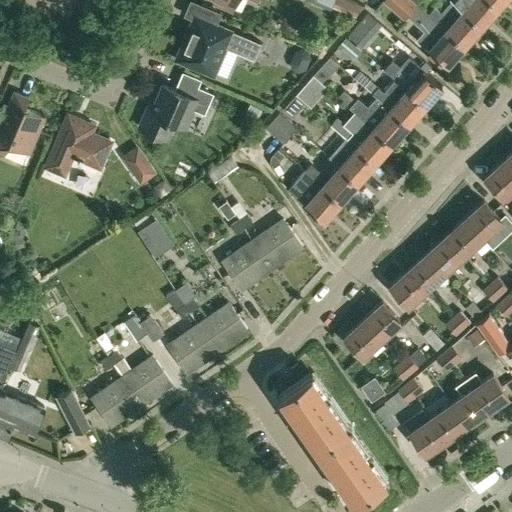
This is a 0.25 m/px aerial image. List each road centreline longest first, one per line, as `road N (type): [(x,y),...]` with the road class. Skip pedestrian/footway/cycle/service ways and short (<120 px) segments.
road 1 (residential): [(241,376),(288,342),(511,89)]
road 2 (residential): [(0,51),(104,96),(115,92),(154,0)]
road 3 (residential): [(92,494),(122,458),(241,376)]
road 4 (residential): [(322,493),(241,376)]
